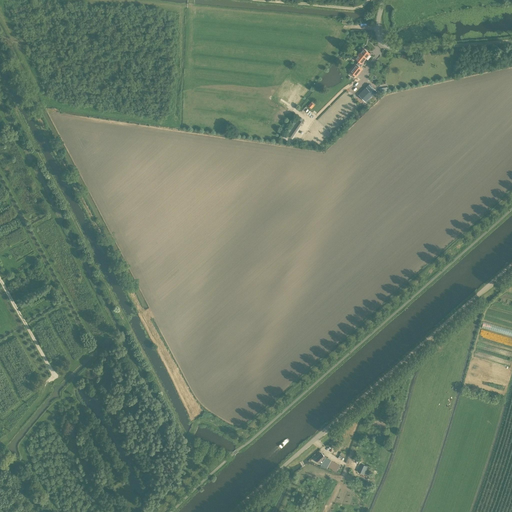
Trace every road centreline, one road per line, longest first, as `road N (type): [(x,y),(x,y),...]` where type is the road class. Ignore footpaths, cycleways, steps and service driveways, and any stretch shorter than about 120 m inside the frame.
road 1 (unclassified): [(238,511),(511,264)]
road 2 (track): [(0,279),(53,372),(0,447)]
road 3 (unclassified): [(511,40),(393,49),(378,34),(382,0)]
